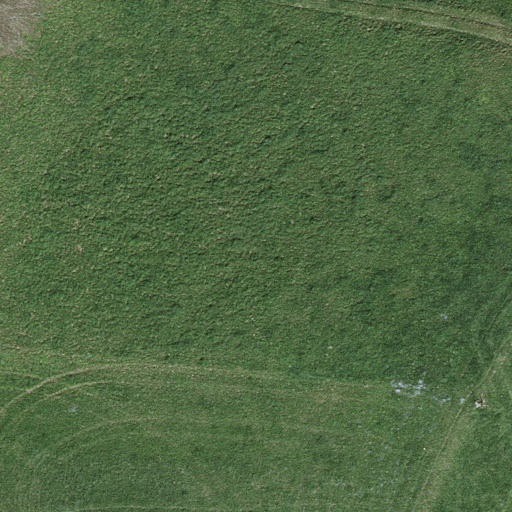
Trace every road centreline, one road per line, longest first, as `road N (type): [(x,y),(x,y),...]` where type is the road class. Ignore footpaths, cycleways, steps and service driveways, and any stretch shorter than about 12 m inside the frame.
road 1 (track): [(511,297),(399,511)]
road 2 (track): [(302,0),(511,35)]
